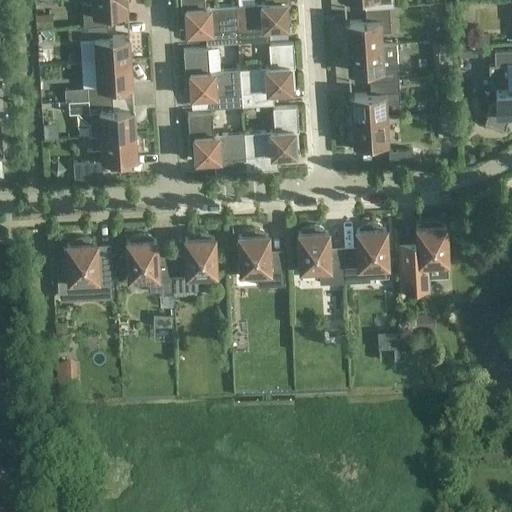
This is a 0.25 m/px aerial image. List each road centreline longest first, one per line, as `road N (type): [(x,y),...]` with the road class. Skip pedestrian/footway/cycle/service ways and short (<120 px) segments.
road 1 (residential): [(164,195),(155,0)]
road 2 (residential): [(324,188),(456,179),(511,156)]
road 3 (residential): [(312,0),(324,188)]
road 4 (residential): [(0,204),(164,195)]
road 5 (residential): [(164,195),(324,188)]
